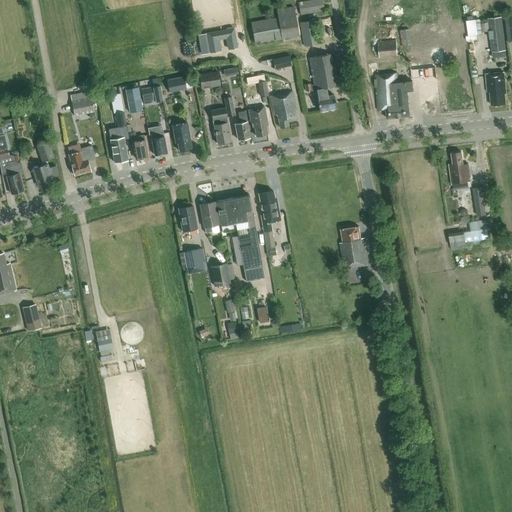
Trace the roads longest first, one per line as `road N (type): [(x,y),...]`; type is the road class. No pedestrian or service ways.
road 1 (unclassified): [(426,511),(360,141)]
road 2 (tertiary): [(0,222),(180,168),(360,141)]
road 3 (track): [(33,0),(79,210)]
road 4 (tertiary): [(360,141),(511,123)]
